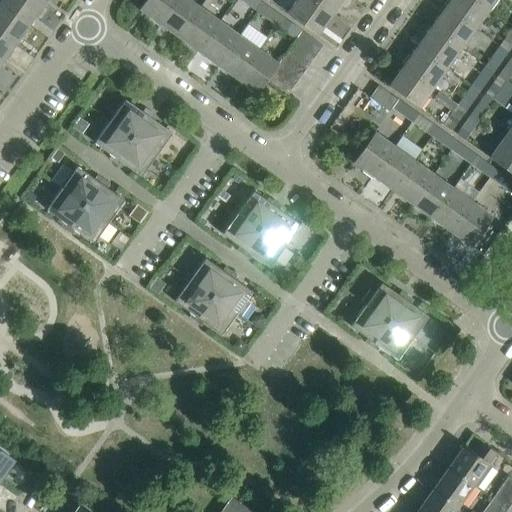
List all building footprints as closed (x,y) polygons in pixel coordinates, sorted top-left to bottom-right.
[(0,0),(0,4),(28,25),(42,5),(35,0),(0,0)] [(157,24),(159,22),(174,0),(144,0),(139,8),(149,15),(148,17),(157,24)] [(178,36),(199,6),(190,0),(174,0),(159,22),(178,36)] [(262,2),(259,0),(241,0),(256,10),(262,2)] [(317,34),(331,14),(311,0),(295,0),(287,13),(317,34)] [(343,0),(311,0),(331,14),(338,4),(340,5),(343,0)] [(489,8),(477,0),(446,0),(443,5),(445,6),(475,27),(489,8)] [(282,16),(262,2),(256,10),(276,24),(282,16)] [(0,34),(14,44),(28,25),(0,4),(0,34)] [(198,50),(219,21),(199,6),(178,36),(198,50)] [(475,27),(445,6),(431,26),(461,47),(475,27)] [(301,30),(282,16),(276,24),(296,38),(301,30)] [(217,64),(239,35),(219,21),(198,50),(217,64)] [(461,47),(431,26),(417,46),(447,67),(461,47)] [(508,51),(511,44),(511,27),(499,45),(508,51)] [(322,45),(301,30),(296,38),(294,40),(315,55),(322,45)] [(0,63),(14,44),(0,34),(0,63)] [(237,78),(258,49),(239,35),(217,64),(237,78)] [(315,55),(294,40),(287,50),(308,65),(315,55)] [(494,71),(508,51),(499,45),(485,65),(494,71)] [(447,67),(417,46),(410,55),(408,54),(401,63),(403,65),(433,86),(447,67)] [(265,80),(273,70),(278,63),(258,49),(237,78),(247,85),(245,87),(255,94),(256,92),(257,92),(265,80)] [(308,65),(287,50),(280,60),(301,75),(308,65)] [(507,80),(511,72),(511,55),(499,74),(507,80)] [(301,75),(280,60),(278,63),(273,70),(293,85),(301,75)] [(433,86),(403,65),(388,85),(418,106),(433,86)] [(479,90),(494,71),(485,65),(471,84),(479,90)] [(293,85),(273,70),(265,80),(286,95),(293,85)] [(493,99),(507,80),(499,74),(485,93),(493,99)] [(466,109),(479,90),(471,84),(457,103),(466,109)] [(417,112),(397,98),(378,85),(369,97),(388,111),(391,107),(411,121),(417,112)] [(451,130),(466,109),(457,103),(456,105),(438,92),(433,98),(452,112),(443,124),(451,130)] [(479,119),(493,99),(485,93),(471,113),(479,119)] [(132,137),(151,111),(145,107),(142,111),(130,102),(130,103),(125,99),(121,104),(109,120),(132,137)] [(154,119),(157,116),(151,111),(132,137),(156,153),(167,138),(167,137),(171,132),(166,128),(154,119)] [(436,127),(417,112),(411,121),(431,135),(436,127)] [(464,139),(479,119),(471,113),(456,133),(464,139)] [(114,162),(132,137),(109,120),(98,136),(94,142),(99,146),(111,154),(108,158),(114,162)] [(456,141),(436,127),(431,135),(450,149),(456,141)] [(372,175),(393,145),(374,131),(352,161),(363,168),(362,170),(371,177),(372,175)] [(511,142),(504,136),(489,157),(511,173),(511,142)] [(144,170),(156,153),(132,137),(114,162),(120,167),(123,163),(135,171),(140,175),(144,170)] [(476,155),(456,141),(450,149),(470,163),(476,155)] [(392,189),(413,159),(393,145),(372,175),(392,189)] [(496,169),(476,155),(470,163),(490,177),(496,169)] [(412,203),(433,173),(413,159),(392,189),(412,203)] [(85,204),(103,178),(97,174),(94,178),(82,169),(82,170),(77,166),(73,171),(72,173),(67,169),(56,183),(61,187),(85,204)] [(511,187),(511,180),(496,169),(490,177),(509,191),(511,187)] [(431,217),(452,187),(433,173),(412,203),(431,217)] [(106,186),(109,183),(103,178),(85,204),(108,220),(120,205),(119,204),(123,199),(118,195),(106,186)] [(66,229),(85,204),(61,187),(50,203),(46,209),(51,212),(51,213),(63,221),(61,225),(66,229)] [(451,231),(472,202),(452,187),(431,217),(451,231)] [(260,228),(279,203),(273,199),(270,203),(258,194),(253,190),(249,196),(237,212),(260,228)] [(492,216),(472,202),(451,231),(460,238),(459,240),(469,247),(470,245),(471,245),(492,216)] [(282,211),(285,207),(279,203),(260,228),(284,245),(295,229),(299,224),(294,220),(282,211)] [(97,237),(108,220),(85,204),(66,229),(72,233),(75,230),(87,238),(93,242),(96,237),(97,237)] [(136,204),(128,215),(138,222),(147,211),(136,204)] [(242,254),(260,228),(237,212),(226,228),(222,233),(227,237),(227,238),(239,246),(236,250),(242,254)] [(272,261),(284,245),(260,228),(242,254),(248,258),(251,255),(263,263),(268,267),(272,261)] [(213,295),(231,270),(225,266),(222,269),(210,261),(205,257),(201,263),(189,279),(213,295)] [(234,278),(237,274),(231,270),(213,295),(236,312),(240,315),(249,303),(245,300),(248,296),(247,296),(251,290),(246,287),(246,286),(234,278)] [(194,321),(213,295),(189,279),(178,295),(174,300),(179,304),(191,313),(188,316),(194,321)] [(388,320),(407,295),(401,290),(398,294),(386,286),(381,282),(377,287),(374,291),(369,288),(361,300),(365,303),(388,320)] [(225,328),(236,312),(213,295),(194,321),(200,325),(203,321),(215,330),(221,334),(224,328),(225,328)] [(410,303),(413,299),(407,295),(388,320),(412,337),(423,321),(427,315),(422,311),(410,303)] [(370,345),(388,320),(365,303),(354,319),(354,320),(350,325),(355,329),(367,338),(364,341),(370,345)] [(400,353),(412,337),(388,320),(370,345),(376,350),(379,346),(391,355),(391,354),(396,358),(400,353)] [(463,445),(447,467),(472,485),(495,452),(482,442),(474,452),(463,445)] [(0,477),(13,459),(0,450),(0,477)] [(472,485),(447,467),(432,488),(457,506),(472,485)] [(509,505),(511,501),(511,479),(508,476),(492,498),(499,503),(509,505)] [(452,511),(457,506),(432,488),(417,510),(419,511),(452,511)] [(253,511),(231,496),(222,508),(219,511),(253,511)] [(496,511),(499,503),(492,498),(481,511),(496,511)]
